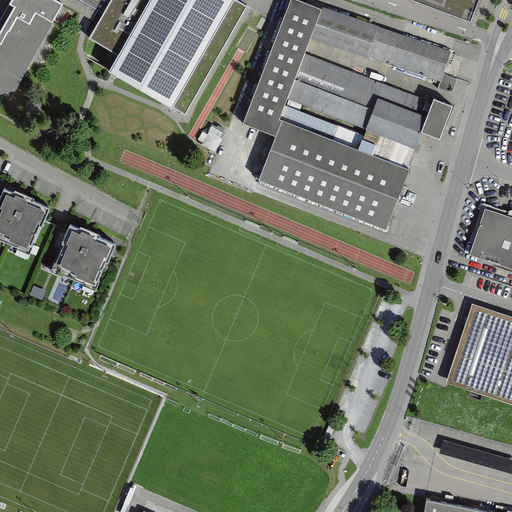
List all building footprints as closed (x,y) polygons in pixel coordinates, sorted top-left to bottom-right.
[(11,0),(9,4),(14,7),(0,31),(0,92),(13,89),(15,89),(63,4),(55,0),(11,0)] [(78,0),(87,5),(99,12),(94,21),(101,25),(93,38),(122,55),(114,70),(111,74),(185,116),(247,8),(233,0),(78,0)] [(453,52),(308,0),(285,0),(240,126),(270,137),(253,184),(382,231),(405,168),(276,121),(284,101),(411,147),(416,135),(437,143),(450,106),(428,98),(426,102),(301,57),(309,37),(438,84),(436,89),(452,94),(457,80),(444,76),(453,52)] [(418,0),(472,20),(479,0),(418,0)] [(50,205),(33,198),(35,196),(15,187),(13,190),(4,186),(0,195),(0,238),(18,246),(17,248),(30,254),(34,244),(31,243),(39,224),(42,225),(50,205)] [(509,208),(509,210),(484,202),(482,203),(470,240),(473,241),(485,206),(511,214),(511,208),(509,208)] [(473,241),(470,252),(511,265),(511,214),(485,206),(473,241)] [(116,241),(100,234),(101,231),(81,223),(79,225),(70,222),(62,241),(64,242),(56,261),(54,260),(50,270),(63,275),(64,273),(84,282),(83,284),(96,289),(100,279),(98,278),(105,260),(108,261),(116,241)] [(511,401),(511,313),(472,301),(446,380),(511,401)] [(490,511),(427,500),(424,511),(490,511)]
